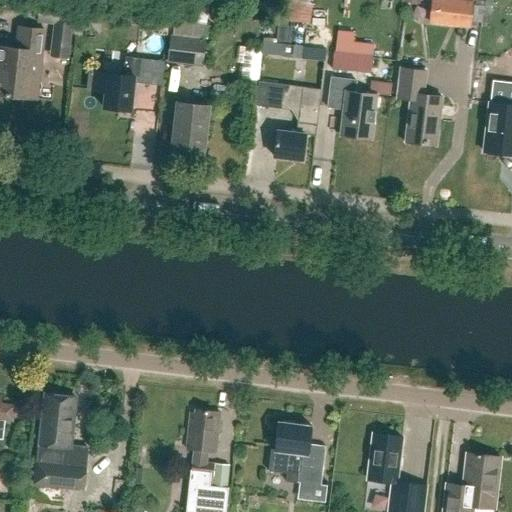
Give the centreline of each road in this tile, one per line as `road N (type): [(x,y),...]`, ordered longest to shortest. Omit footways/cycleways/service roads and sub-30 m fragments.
road 1 (unclassified): [(511,407),(0,344)]
road 2 (tertiary): [(511,248),(0,187)]
